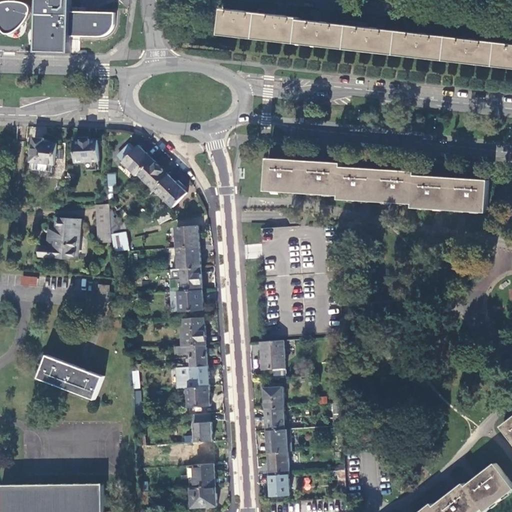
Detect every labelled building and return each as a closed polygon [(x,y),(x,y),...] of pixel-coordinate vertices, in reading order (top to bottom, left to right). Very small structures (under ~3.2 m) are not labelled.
[(115,25),(115,13),(69,12),(69,0),(8,0),(8,1),(6,2),(1,4),(0,4),(0,29),(2,33),(6,34),(11,33),(18,28),(22,22),(26,17),(28,11),(27,6),(23,3),(13,1),(13,0),(32,0),(32,53),(65,54),(67,36),(99,37),(103,37),(108,34),(112,30),(115,25)] [(221,31),(297,40),(300,19),(300,17),(223,8),(221,31)] [(297,43),(395,54),(398,30),(300,19),(297,40),(297,43)] [(511,67),(511,42),(466,37),(440,35),(398,30),(395,54),(511,67)] [(76,140),(77,162),(100,161),(99,139),(90,139),(90,137),(78,137),(78,140),(76,140)] [(55,164),(56,164),(58,143),(56,143),(56,139),(53,139),(53,140),(35,138),(32,161),(38,162),(55,164)] [(123,162),(138,175),(139,174),(154,159),(139,145),(137,148),(131,143),(119,156),(124,161),(123,162)] [(416,208),(490,212),(492,180),(418,174),(418,172),(344,167),(344,164),(270,158),(269,190),(342,195),(342,199),(416,204),(416,208)] [(139,174),(156,189),(170,174),(154,159),(139,174)] [(38,162),(37,169),(54,171),(55,164),(38,162)] [(178,182),(170,174),(156,189),(174,206),(188,192),(186,190),(188,188),(179,180),(178,182)] [(111,205),(97,206),(99,228),(112,227),(111,205)] [(159,216),(162,223),(175,217),(172,210),(159,216)] [(60,217),(59,230),(57,248),(53,247),(52,256),(78,258),(81,219),(60,217)] [(264,251),(269,337),(345,332),(343,305),(337,223),(262,229),(264,251)] [(178,228),(178,247),(201,245),(199,226),(178,228)] [(112,227),(99,228),(99,242),(113,242),(112,227)] [(57,248),(59,230),(51,230),(50,247),(53,247),(57,248)] [(113,235),(114,251),(123,250),(122,234),(113,235)] [(201,245),(178,247),(180,269),(202,267),(201,245)] [(52,256),(53,247),(50,247),(41,246),(41,255),(52,256)] [(204,289),(202,267),(180,269),(173,269),(174,279),(171,279),(172,291),(204,289)] [(36,286),(37,276),(21,275),(21,285),(36,286)] [(98,291),(109,292),(110,285),(99,284),(98,291)] [(204,289),(172,291),(173,312),(205,309),(204,289)] [(205,316),(185,318),(185,329),(182,329),(183,345),(207,344),(205,316)] [(285,340),(263,341),(265,372),(287,370),(285,340)] [(207,344),(183,345),(179,346),(180,354),(191,353),(192,366),(209,365),(207,344)] [(40,378),(96,400),(105,378),(49,356),(40,378)] [(192,366),(190,366),(192,386),(210,385),(209,365),(192,366)] [(138,371),(132,371),(134,389),(140,388),(138,371)] [(210,385),(192,386),(188,387),(190,407),(211,406),(210,385)] [(267,388),(268,407),(285,405),(286,405),(285,386),(267,388)] [(268,407),(270,430),(283,430),(287,429),(285,405),(268,407)] [(193,442),(214,440),(213,422),(195,423),(196,435),(185,436),(186,442),(193,442)] [(270,430),(271,453),(285,452),(283,430),(270,430)] [(138,435),(139,445),(146,444),(146,434),(138,435)] [(271,453),(273,475),(291,474),(292,474),(291,452),(285,452),(271,453)] [(481,511),(487,507),(490,510),(511,493),(511,478),(499,462),(470,485),(468,483),(438,506),(435,503),(423,511),(481,511)] [(217,485),(215,463),(196,464),(196,478),(191,478),(192,487),(217,485)] [(291,474),(273,475),(274,496),(292,495),(291,474)] [(6,484),(2,484),(2,511),(116,511),(117,511),(105,511),(105,483),(34,483),(6,484)] [(217,485),(192,487),(193,507),(218,505),(217,485)]
